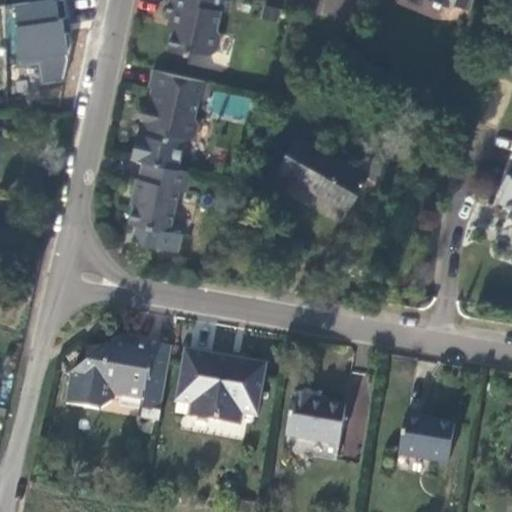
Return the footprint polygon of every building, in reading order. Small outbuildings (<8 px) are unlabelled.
[(40,57),(42,83),(63,80),(69,59),(67,51),(61,16),(60,0),(43,0),(32,1),(16,4),(17,25),(21,59),(40,57)] [(229,12),(231,0),(169,0),(165,18),(168,19),(176,21),(172,33),(169,50),(190,54),(195,50),(211,55),(219,49),(222,35),(218,28),(222,10),(229,12)] [(432,0),(434,1),(433,4),(450,12),(452,8),(454,5),(466,9),(470,0),(432,0)] [(172,33),(176,21),(168,19),(167,25),(172,33)] [(511,73),(511,54),(507,52),(500,69),(511,73)] [(196,135),(198,124),(195,118),(198,99),(204,100),(207,82),(154,70),(149,87),(153,88),(149,106),(139,111),(146,120),(143,133),(138,133),(132,158),(143,161),(178,169),(185,138),(190,139),(196,135)] [(358,228),(388,169),(366,157),(357,170),(297,137),(278,169),(306,186),(308,183),(348,206),(341,218),(358,228)] [(187,191),(191,172),(178,169),(143,161),(140,178),(142,178),(138,196),(135,195),(130,222),(138,224),(136,231),(143,244),(179,251),(183,233),(170,230),(180,189),(187,191)] [(511,161),(507,171),(511,173),(499,201),(511,206),(511,161)] [(159,420),(172,346),(123,340),(71,373),(65,404),(101,410),(115,401),(116,395),(146,400),(142,417),(159,420)] [(258,417),(268,364),(186,349),(176,402),(192,405),(189,416),(240,425),(242,414),(258,417)] [(337,460),(346,406),(314,399),(313,396),(292,393),(284,451),(337,460)] [(448,464),(455,424),(406,415),(399,456),(448,464)]
